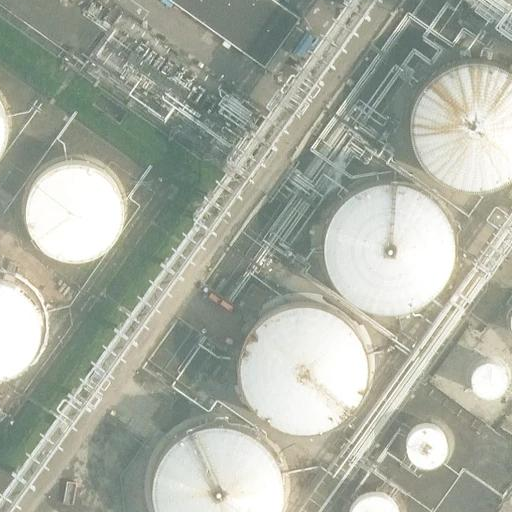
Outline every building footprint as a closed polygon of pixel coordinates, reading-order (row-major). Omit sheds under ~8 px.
[(300,17),(275,0),(169,0),(264,68),(300,17)] [(511,56),(507,54),(496,51),(485,50),(473,51),(462,53),(452,57),(442,63),(433,70),(426,78),(420,87),(415,97),(412,108),(410,119),(410,131),(412,142),(416,152),(421,162),(428,171),(436,179),(445,186),(455,191),(466,194),(477,196),(488,196),(499,195),(510,192),(511,190),(511,56)] [(0,158),(8,150),(14,120),(3,91),(0,89),(0,158)] [(22,194),(25,225),(44,249),(73,259),(103,252),(125,230),(131,200),(119,171),(94,153),(64,152),(37,167),(22,194)] [(324,261),(339,287),(364,303),(394,307),(422,298),(444,278),(455,250),(452,220),(437,194),(412,178),(382,173),(354,182),(332,203),(321,231),(324,261)] [(0,376),(19,372),(41,350),(47,320),(36,291),(11,273),(0,272),(0,376)] [(238,385),(254,411),(278,428),(308,432),(337,423),(359,402),(369,374),(367,344),(352,319),(327,302),(297,298),(268,307),(246,327),(236,355),(238,385)] [(114,331),(104,327),(95,348),(116,357),(130,323),(119,318),(114,331)] [(503,381),(504,375),(503,369),(500,364),(495,360),(490,357),(484,357),(478,358),(473,361),(469,365),(466,370),(466,376),(467,382),(470,387),(474,392),(479,394),(485,395),(491,394),(497,391),(501,386),(503,381)] [(446,442),(447,436),(446,430),(443,425),(439,421),(433,418),(427,417),(421,419),(416,422),(412,426),(409,431),(409,437),(410,443),(413,448),(417,452),(423,455),(429,456),(434,455),(440,452),(444,447),(446,442)] [(154,507),(156,511),(278,511),(285,496),(282,466),(267,441),(242,424),(212,420),(184,429),(162,449),(151,477),(154,507)] [(404,511),(403,507),(400,503),(396,499),(392,496),(386,494),(381,493),(375,494),(370,495),(365,498),(361,502),(358,507),(356,511),(404,511)]
